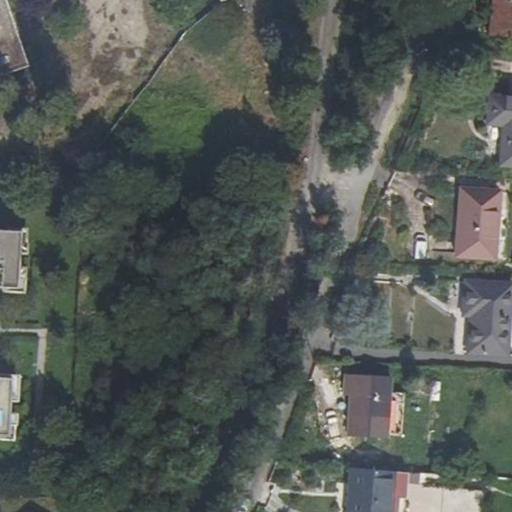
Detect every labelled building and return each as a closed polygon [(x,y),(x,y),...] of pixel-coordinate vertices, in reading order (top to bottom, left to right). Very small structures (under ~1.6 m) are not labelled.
[(0,0),(0,66),(19,60),(0,3),(0,0)] [(511,46),(511,6),(499,5),(496,45),(511,46)] [(511,103),(497,102),(495,129),(511,131),(511,103)] [(508,195),(473,191),(466,257),(500,262),(508,195)] [(253,238),(255,224),(243,223),(241,237),(253,238)] [(0,286),(13,287),(16,230),(0,228),(0,286)] [(511,286),(474,283),(471,313),(477,315),(474,353),(511,357),(511,347),(511,286)] [(349,435),(386,437),(390,377),(347,374),(346,395),(352,395),(349,435)] [(401,511),(402,511),(407,511),(410,474),(390,472),(353,469),(349,511),(401,511)]
